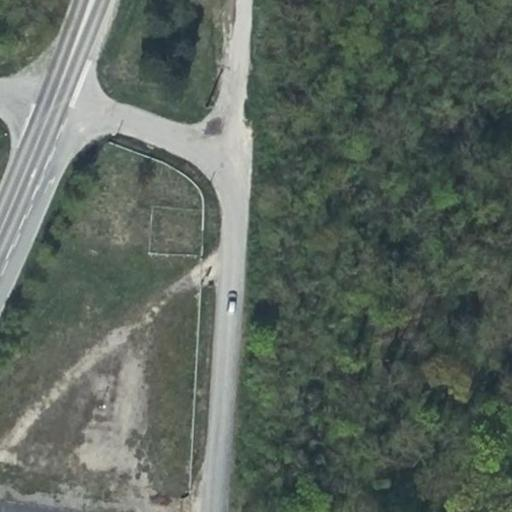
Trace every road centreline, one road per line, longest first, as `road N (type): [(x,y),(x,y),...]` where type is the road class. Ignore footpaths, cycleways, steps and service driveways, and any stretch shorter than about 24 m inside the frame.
road 1 (unclassified): [(221,511),(236,147)]
road 2 (primary): [(0,261),(78,104)]
road 3 (unclassified): [(236,147),(78,104)]
road 4 (unclassified): [(241,0),(236,147)]
